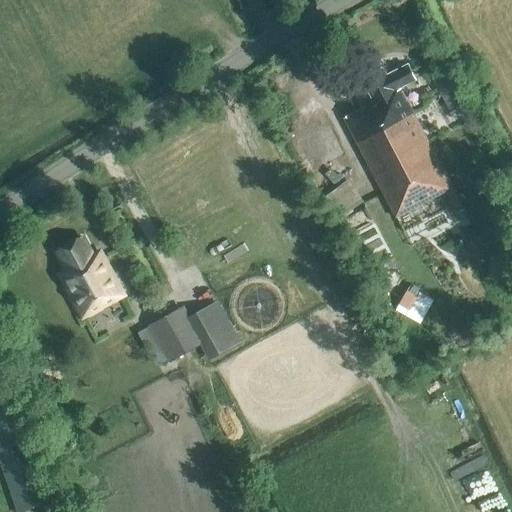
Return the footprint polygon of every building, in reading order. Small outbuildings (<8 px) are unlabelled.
[(415,80),(407,66),(386,77),(382,68),(361,79),(374,103),(343,119),(395,220),(452,191),(400,88),(415,80)] [(449,80),(443,68),(431,74),(437,86),(449,80)] [(489,164),(483,167),(487,175),(493,171),(489,164)] [(350,211),(363,198),(350,183),(336,196),(350,211)] [(96,261),(83,238),(56,253),(68,276),(62,279),(83,317),(123,295),(102,257),(96,261)] [(408,310),(420,289),(413,285),(401,306),(408,310)] [(208,361),(240,343),(216,301),(189,317),(183,306),(148,325),(149,327),(137,334),(156,367),(168,360),(169,361),(199,345),(208,361)] [(0,432),(16,424),(2,393),(0,393),(0,432)]
